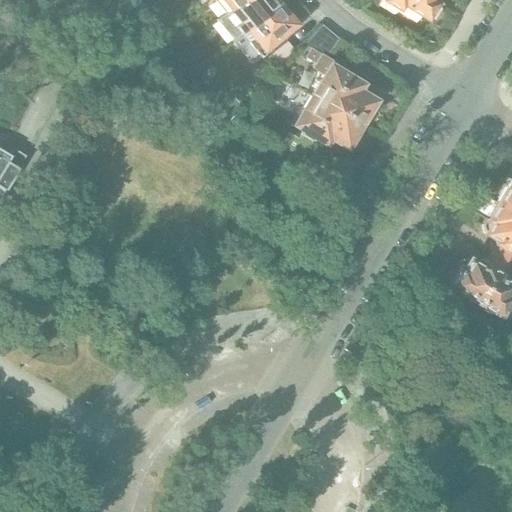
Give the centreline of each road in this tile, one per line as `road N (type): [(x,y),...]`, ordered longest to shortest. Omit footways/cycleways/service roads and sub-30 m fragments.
road 1 (residential): [(286,382),(466,94)]
road 2 (residential): [(286,382),(239,371),(172,402),(134,454),(114,511)]
road 3 (residential): [(320,0),(393,57),(466,94)]
road 4 (residential): [(209,511),(286,382)]
road 5 (residential): [(320,511),(324,436),(304,397),(286,382)]
